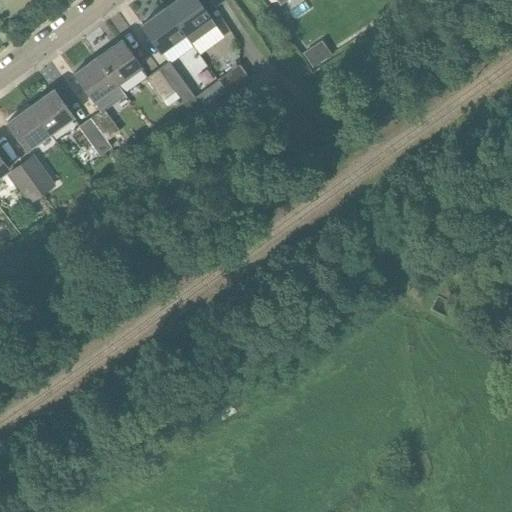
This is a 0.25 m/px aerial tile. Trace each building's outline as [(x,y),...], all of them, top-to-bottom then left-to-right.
[(216,26),(209,16),(196,0),(176,0),(166,8),(184,34),(185,34),(192,43),(216,26)] [(160,51),(184,34),(166,8),(142,25),(160,51)] [(98,57),(117,84),(142,67),(122,39),(98,57)] [(93,102),(117,84),(98,57),(73,75),(93,102)] [(193,117),(204,109),(195,98),(185,84),(175,71),(169,61),(157,69),(175,92),(193,117)] [(227,92),(228,93),(249,78),(239,65),(218,80),(227,92)] [(162,101),(175,92),(157,69),(145,78),(162,101)] [(212,103),(227,92),(218,80),(203,91),(212,103)] [(30,106),(48,134),(73,117),(53,89),(30,106)] [(26,150),(48,134),(30,106),(7,123),(26,150)] [(120,132),(109,117),(103,109),(90,118),(107,141),(108,141),(120,132)] [(111,148),(107,141),(90,118),(78,127),(99,156),(111,148)] [(53,185),(40,167),(32,156),(20,164),(41,194),(53,185)] [(0,175),(8,169),(0,157),(0,175)] [(30,202),(41,194),(20,164),(9,173),(30,202)]
